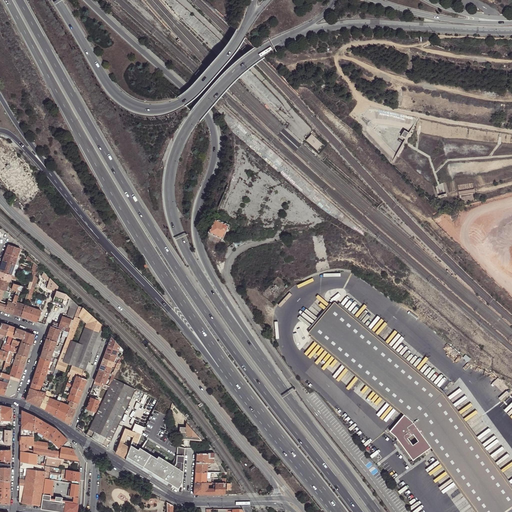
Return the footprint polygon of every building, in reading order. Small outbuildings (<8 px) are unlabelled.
[(311,135),(306,142),(318,152),(323,146),(311,135)] [(215,218),(208,232),(222,238),(228,225),(222,221),(223,218),(218,215),(216,219),(215,218)] [(20,248),(9,244),(7,249),(19,253),(20,248)] [(18,257),(19,253),(7,249),(6,253),(18,257)] [(16,261),(18,257),(6,253),(3,260),(15,264),(16,261)] [(31,262),(34,263),(27,255),(26,254),(25,258),(25,259),(28,261),(31,262)] [(15,265),(15,264),(3,260),(0,269),(0,271),(11,275),(15,265)] [(38,277),(40,270),(37,269),(36,271),(33,282),(30,289),(29,292),(27,299),(27,300),(26,301),(30,302),(34,288),(35,287),(36,283),(36,284),(38,277)] [(11,276),(11,275),(0,271),(0,279),(9,282),(11,276)] [(56,291),(58,286),(50,278),(47,288),(56,291)] [(9,283),(9,282),(0,279),(0,289),(4,290),(6,291),(9,283)] [(21,289),(22,286),(17,285),(14,284),(12,289),(15,290),(17,291),(20,292),(21,289)] [(56,291),(53,301),(62,304),(65,294),(56,291)] [(78,306),(65,294),(62,304),(66,305),(66,306),(70,307),(66,317),(73,319),(74,317),(78,306)] [(9,302),(8,302),(8,303),(7,305),(5,311),(13,314),(16,304),(12,303),(9,302)] [(25,305),(16,302),(16,304),(13,314),(21,317),(25,305)] [(332,304),(306,335),(402,416),(388,433),(394,438),(412,461),(430,448),(479,511),(504,511),(511,506),(511,487),(440,395),(332,304)] [(33,308),(25,305),(21,317),(29,319),(33,308)] [(101,325),(83,307),(78,315),(87,323),(101,325)] [(41,311),(33,308),(29,319),(37,322),(41,311)] [(68,332),(70,328),(68,328),(71,320),(62,316),(59,324),(58,329),(60,330),(63,331),(68,332)] [(80,319),(74,317),(73,319),(73,320),(70,328),(68,332),(67,335),(64,344),(62,349),(62,350),(67,352),(72,341),(80,319)] [(0,333),(6,336),(6,335),(9,326),(2,323),(0,327),(0,333)] [(98,332),(101,325),(87,323),(84,328),(78,344),(73,357),(74,360),(73,365),(84,369),(98,332)] [(9,326),(6,335),(8,335),(9,336),(14,337),(14,336),(17,328),(9,326)] [(50,326),(50,327),(46,338),(56,342),(60,330),(58,329),(50,326)] [(26,331),(17,328),(14,336),(17,337),(23,339),(26,331)] [(22,342),(31,345),(34,334),(26,331),(23,339),(22,341),(22,342)] [(9,352),(9,351),(12,343),(13,339),(14,337),(9,336),(5,349),(4,351),(9,352)] [(111,337),(107,346),(118,351),(119,346),(111,337)] [(55,345),(56,342),(46,338),(43,348),(53,351),(55,345)] [(68,363),(73,365),(74,360),(73,357),(78,344),(72,341),(67,352),(63,363),(67,364),(68,363)] [(27,357),(31,345),(22,342),(20,346),(20,348),(18,354),(27,357)] [(59,346),(55,345),(53,351),(56,352),(60,354),(62,350),(62,349),(64,344),(60,343),(59,346)] [(107,346),(105,353),(116,356),(118,351),(107,346)] [(50,361),(53,351),(43,348),(40,358),(50,361)] [(6,361),(9,352),(4,351),(1,350),(0,349),(0,358),(0,359),(3,360),(6,361)] [(67,352),(62,350),(60,354),(59,357),(58,359),(58,361),(63,363),(67,352)] [(105,353),(103,358),(114,362),(115,358),(116,356),(105,353)] [(25,363),(27,357),(18,354),(17,354),(16,355),(13,365),(23,368),(25,363)] [(47,370),(49,363),(50,361),(40,358),(37,366),(47,370)] [(103,358),(101,364),(111,368),(114,362),(103,358)] [(63,363),(58,361),(57,362),(56,366),(55,367),(58,369),(65,371),(67,364),(63,363)] [(101,364),(99,370),(109,373),(111,368),(101,364)] [(22,373),(23,368),(13,365),(12,370),(22,373)] [(69,373),(71,373),(73,374),(77,376),(81,378),(83,372),(84,369),(73,365),(69,373)] [(46,374),(47,370),(37,366),(36,371),(46,374)] [(20,379),(22,373),(12,370),(10,375),(11,376),(20,379)] [(99,370),(97,375),(107,379),(109,373),(99,370)] [(44,380),(46,374),(36,371),(34,377),(44,380)] [(97,375),(94,381),(102,384),(105,385),(107,379),(97,375)] [(85,385),(87,380),(81,378),(77,376),(75,381),(85,385)] [(34,377),(32,382),(41,386),(42,386),(43,383),(44,380),(34,377)] [(18,386),(19,382),(10,379),(8,383),(7,387),(12,388),(13,389),(14,385),(18,386)] [(109,390),(86,435),(107,448),(136,389),(113,379),(112,381),(110,387),(109,390)] [(0,394),(4,395),(5,395),(4,395),(7,387),(8,383),(0,381),(0,394)] [(83,391),(85,385),(75,381),(73,387),(83,391)] [(32,382),(30,388),(39,391),(40,389),(41,386),(32,382)] [(14,396),(18,386),(14,385),(13,389),(12,388),(7,387),(4,395),(5,395),(12,397),(14,396)] [(80,397),(83,391),(73,387),(70,393),(80,397)] [(26,400),(41,407),(41,406),(45,396),(46,394),(41,392),(39,391),(30,388),(26,400)] [(78,404),(80,397),(70,393),(69,395),(68,400),(70,401),(72,401),(78,404)] [(44,409),(55,416),(60,402),(58,402),(50,398),(48,398),(45,407),(44,409)] [(91,398),(87,409),(95,412),(99,401),(91,398)] [(70,424),(76,408),(69,406),(60,402),(55,416),(70,424)] [(12,408),(0,405),(0,412),(0,424),(12,425),(12,421),(12,408)] [(21,429),(34,430),(34,429),(35,416),(22,410),(21,429)] [(34,429),(38,431),(43,421),(35,416),(34,429)] [(39,432),(44,435),(49,425),(43,421),(38,431),(39,432)] [(201,440),(187,422),(186,429),(186,439),(201,441),(201,440)] [(150,426),(146,424),(141,435),(137,443),(132,441),(130,446),(125,459),(152,476),(155,471),(158,474),(166,461),(168,458),(165,456),(169,450),(146,435),(150,426)] [(45,436),(50,439),(56,429),(53,427),(49,425),(44,435),(45,436)] [(137,443),(141,435),(135,432),(125,428),(115,453),(125,459),(130,446),(124,442),(127,434),(134,436),(132,441),(137,443)] [(50,439),(54,442),(62,434),(56,429),(50,439)] [(0,442),(11,445),(11,432),(0,430),(0,442)] [(59,448),(67,440),(62,434),(54,442),(54,443),(59,448)] [(30,444),(34,444),(34,440),(34,436),(34,435),(21,436),(21,444),(29,444),(30,444)] [(55,458),(59,458),(60,452),(47,449),(48,443),(34,440),(34,444),(34,450),(34,453),(37,454),(45,456),(55,458)] [(21,444),(21,451),(28,453),(29,449),(29,447),(29,444),(21,444)] [(80,462),(74,450),(61,447),(60,452),(59,458),(61,459),(66,459),(75,461),(80,462)] [(0,461),(5,461),(8,461),(8,450),(0,449),(0,461)] [(37,462),(37,454),(34,453),(28,453),(21,451),(20,462),(34,464),(37,465),(37,462)] [(197,453),(196,463),(208,463),(208,453),(197,453)] [(214,455),(214,453),(208,453),(208,463),(219,462),(214,455)] [(54,463),(55,458),(45,456),(44,463),(54,464),(54,463)] [(33,467),(34,464),(20,462),(20,468),(25,469),(33,470),(33,467)] [(196,463),(196,472),(207,472),(208,463),(196,463)] [(0,467),(0,479),(10,481),(10,468),(0,467)] [(50,475),(50,473),(45,472),(41,471),(33,470),(25,469),(24,476),(23,480),(20,480),(20,487),(19,503),(40,506),(44,479),(45,479),(49,480),(50,475)] [(80,477),(80,472),(67,470),(66,480),(78,482),(77,484),(79,484),(80,477)] [(195,483),(206,483),(207,474),(207,472),(196,472),(195,483)] [(0,487),(10,489),(10,481),(0,479),(0,487)] [(45,479),(43,495),(50,496),(50,494),(55,495),(56,488),(54,488),(55,481),(49,480),(45,479)] [(77,484),(71,483),(70,490),(69,490),(68,497),(73,498),(77,498),(78,491),(79,491),(79,484),(77,484)] [(208,485),(208,483),(206,483),(195,483),(194,494),(208,494),(208,489),(208,485)] [(225,494),(226,483),(223,483),(215,483),(215,489),(215,494),(225,494)] [(0,487),(0,495),(10,496),(10,489),(0,487)] [(10,496),(0,495),(0,503),(9,505),(10,496)] [(41,506),(41,509),(59,511),(76,511),(78,505),(77,504),(72,504),(51,501),(42,499),(41,506)]
